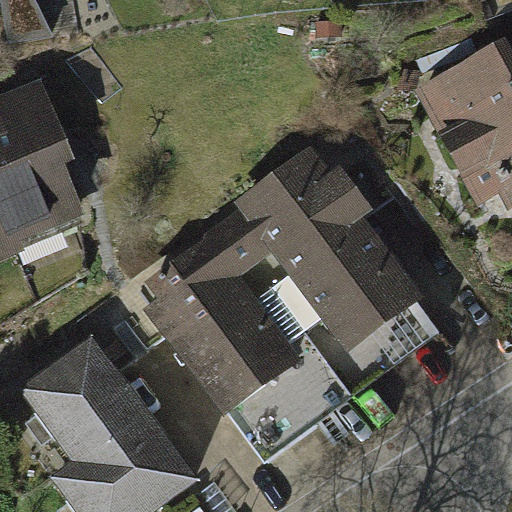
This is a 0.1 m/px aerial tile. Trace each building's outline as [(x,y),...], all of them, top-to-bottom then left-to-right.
[(497,52),(478,62),(511,124),(511,65),(506,69),(497,52)] [(511,212),(511,124),(478,62),(409,99),(469,211),(491,199),(501,218),(511,212)] [(38,85),(0,102),(0,254),(81,219),(61,174),(74,168),(38,85)] [(347,406),(437,340),(312,171),(222,237),(347,406)] [(257,472),(347,406),(222,237),(133,303),(257,472)] [(74,480),(48,500),(57,511),(149,511),(192,479),(88,348),(15,405),(74,480)]
